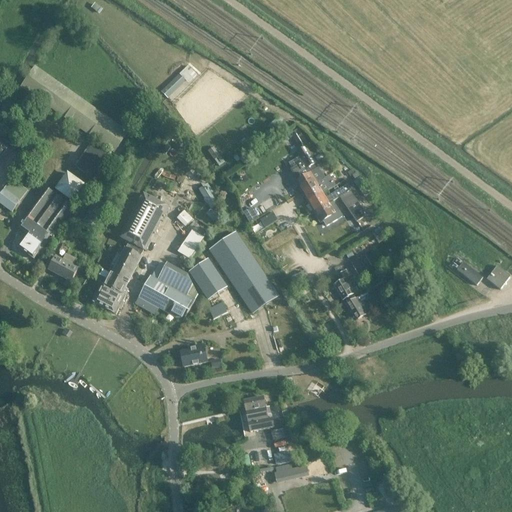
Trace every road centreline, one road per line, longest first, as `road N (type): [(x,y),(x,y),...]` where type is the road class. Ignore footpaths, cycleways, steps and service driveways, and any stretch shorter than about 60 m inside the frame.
road 1 (unclassified): [(170,391),(142,354),(0,272)]
road 2 (unclassified): [(353,355),(170,391)]
road 3 (unclassified): [(511,307),(353,355)]
road 4 (residential): [(353,355),(314,287),(315,259),(292,216)]
road 5 (unclassified): [(178,511),(170,391)]
